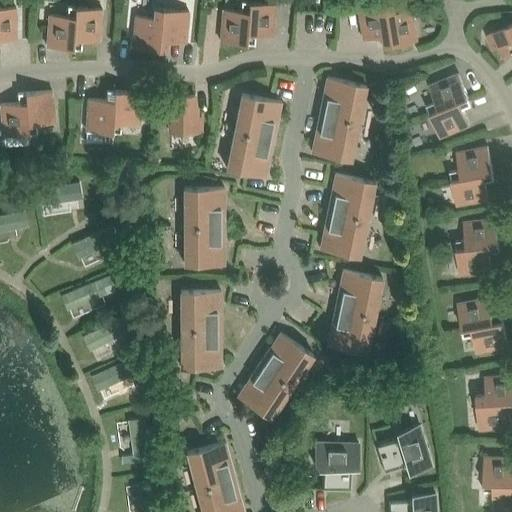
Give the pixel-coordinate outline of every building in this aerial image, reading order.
[(223,8),(222,20),(221,40),(248,42),(251,0),(241,0),(241,9),(223,8)] [(273,35),(275,15),(276,2),(252,0),(251,0),(248,42),(255,43),(256,33),(273,35)] [(392,1),(383,2),(390,44),(417,39),(411,7),(394,10),(392,1)] [(390,44),(383,2),(358,6),(364,38),(381,35),(383,45),(390,44)] [(50,14),(49,26),(48,45),(74,47),(77,6),(68,5),(68,15),(50,14)] [(0,38),(16,38),(16,19),(16,7),(0,6),(0,38)] [(100,40),(102,20),(102,8),(77,6),(74,47),(82,48),(82,39),(100,40)] [(136,15),(135,26),(133,46),(160,49),(164,8),(155,7),(154,16),(136,15)] [(186,42),(188,22),(189,10),(164,8),(160,49),(167,50),(168,40),(186,42)] [(333,46),(334,10),(302,9),(302,45),(333,46)] [(511,23),(488,34),(494,48),(500,46),(504,55),(511,51),(511,23)] [(430,112),(469,96),(459,72),(429,84),(436,101),(427,104),(430,112)] [(326,75),(311,150),(352,159),(368,83),(326,75)] [(55,122),(54,109),(52,89),(27,91),(30,133),(38,133),(37,123),(55,122)] [(89,97),(87,130),(113,131),(116,89),(107,89),(106,98),(89,97)] [(139,124),(140,111),(141,91),(116,89),(113,131),(121,131),(122,123),(139,124)] [(1,102),(2,122),(3,135),(30,133),(27,91),(18,92),(19,101),(1,102)] [(241,91),(226,167),(267,175),(282,99),(241,91)] [(170,97),(170,117),(170,132),(202,132),(202,116),(195,116),(195,94),(164,94),(164,97),(170,97)] [(440,136),(452,132),(470,124),(463,107),(472,104),(469,96),(430,112),(440,136)] [(489,145),(469,149),(456,151),(460,169),(450,171),(452,178),(493,171),(489,145)] [(335,171),(319,247),(360,255),(376,180),(335,171)] [(452,178),(456,204),(489,198),(485,181),(495,179),(493,171),(452,178)] [(37,189),(40,205),(81,196),(78,180),(37,189)] [(226,186),(183,186),(183,263),(226,263),(226,186)] [(0,213),(0,230),(20,227),(16,211),(0,213)] [(496,217),(476,219),(464,221),(467,239),(456,239),(457,247),(499,243),(496,217)] [(117,240),(111,225),(72,241),(79,256),(117,240)] [(457,247),(460,273),(492,270),(490,252),(500,251),(499,243),(457,247)] [(342,268),(327,343),(368,351),(384,276),(342,268)] [(106,292),(100,277),(61,294),(68,309),(106,292)] [(222,289),(180,289),(180,366),(222,366),(222,289)] [(489,296),(470,300),(458,302),(463,327),(504,320),(502,312),(493,314),(489,296)] [(127,332),(121,317),(82,333),(89,348),(127,332)] [(473,334),(477,351),(509,345),(504,320),(463,327),(465,335),(473,334)] [(280,330),(237,394),(272,417),(314,353),(280,330)] [(136,372),(130,357),(91,374),(98,389),(136,372)] [(511,373),(485,376),(487,394),(477,394),(478,402),(511,399),(511,373)] [(511,399),(478,402),(479,428),(511,426),(510,408),(511,407),(511,399)] [(144,417),(128,419),(134,460),(150,458),(144,417)] [(410,471),(433,464),(419,423),(397,430),(399,436),(377,443),(385,470),(407,463),(410,471)] [(245,511),(226,439),(186,450),(201,511),(245,511)] [(359,465),(360,441),(317,440),(316,464),(323,464),(322,487),(350,488),(351,465),(359,465)] [(511,455),(485,456),(485,481),(511,481),(511,455)] [(157,511),(152,480),(136,482),(140,511),(157,511)] [(493,490),(493,508),(511,508),(511,481),(485,481),(485,490),(493,490)] [(436,511),(436,492),(412,493),(412,500),(389,501),(389,511),(436,511)]
